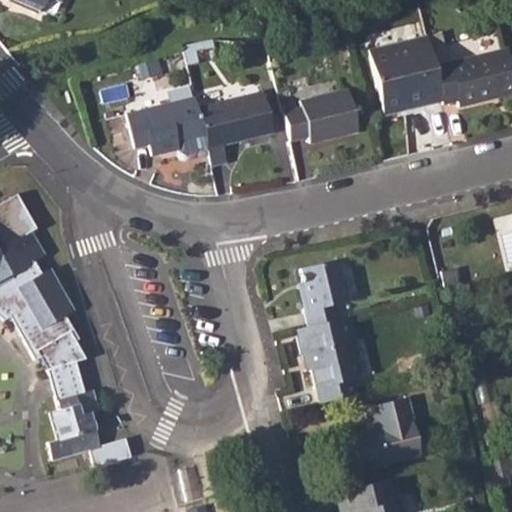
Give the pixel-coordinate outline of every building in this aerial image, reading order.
[(8,0),(38,13),(39,12),(43,0),(49,0),(57,4),(59,0),(8,0)] [(434,70),(425,37),(367,52),(383,117),(442,103),(434,70)] [(198,41),(179,47),(184,67),(196,63),(193,52),(200,49),(198,41)] [(511,71),(507,51),(434,70),(442,103),(443,106),(459,102),(460,108),(496,100),(495,92),(511,87),(511,71)] [(299,109),(282,113),(289,142),(306,138),(308,146),(356,133),(344,89),(297,102),(299,109)] [(260,92),(194,108),(204,144),(207,157),(210,171),(227,166),(222,146),(271,133),(260,92)] [(177,151),(176,148),(175,143),(186,141),(187,145),(188,148),(204,144),(194,108),(192,98),(124,115),(134,149),(147,146),(151,157),(177,151)] [(0,319),(1,320),(7,317),(33,360),(37,359),(46,372),(56,410),(48,413),(56,439),(44,443),(50,463),(87,451),(92,468),(129,457),(124,438),(98,445),(89,413),(97,410),(91,389),(88,390),(84,392),(82,392),(80,383),(77,373),(74,363),(82,359),(72,342),(77,340),(64,316),(72,311),(47,268),(40,274),(32,261),(43,254),(29,232),(33,229),(13,195),(0,202),(0,319)] [(297,271),(301,285),(313,327),(336,320),(333,306),(343,303),(332,262),(297,271)] [(307,328),(293,331),(299,354),(304,353),(309,371),(318,404),(353,395),(349,379),(358,377),(354,358),(357,358),(346,318),(336,320),(313,327),(307,328)] [(374,429),(347,435),(355,470),(416,456),(403,399),(369,408),(374,429)] [(511,452),(486,460),(491,479),(510,474),(507,465),(511,464),(511,452)] [(397,511),(389,479),(332,493),(336,511),(347,511),(351,511),(397,511)]
